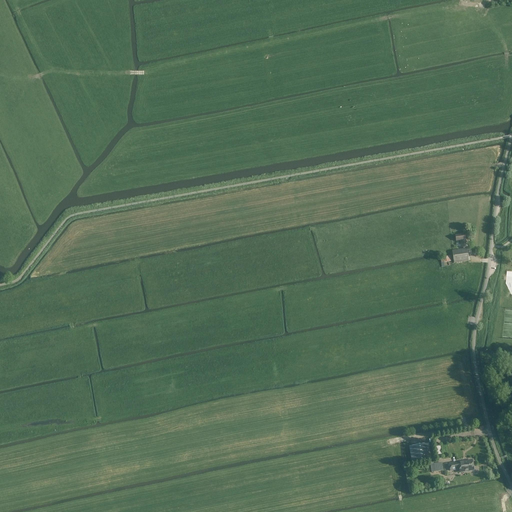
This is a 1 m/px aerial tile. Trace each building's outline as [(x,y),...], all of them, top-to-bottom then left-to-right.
[(465,234),(455,235),(456,241),(460,241),(460,244),(466,243),(465,234)] [(467,250),(452,252),(454,264),(469,262),(467,250)] [(410,446),(413,463),(430,460),(427,444),(410,446)] [(460,471),(464,471),(474,470),(472,461),(467,462),(463,463),(463,462),(459,463),(459,462),(449,464),(451,471),(459,469),(460,471)] [(435,472),(443,471),(441,463),(433,464),(435,472)]
